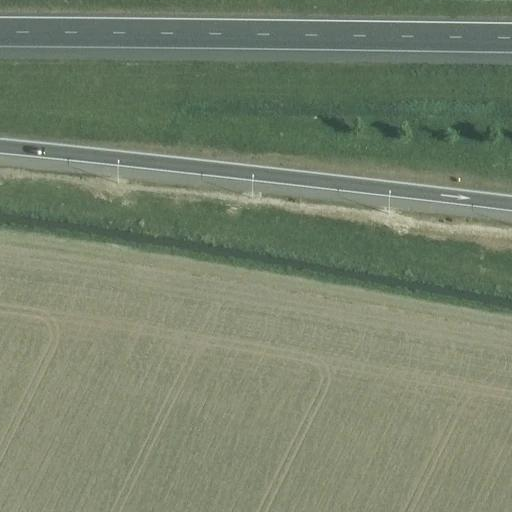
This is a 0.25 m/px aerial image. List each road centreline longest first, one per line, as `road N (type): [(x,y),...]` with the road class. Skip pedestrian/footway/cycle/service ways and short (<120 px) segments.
road 1 (motorway): [(0,150),(511,204)]
road 2 (motorway): [(0,38),(511,44)]
